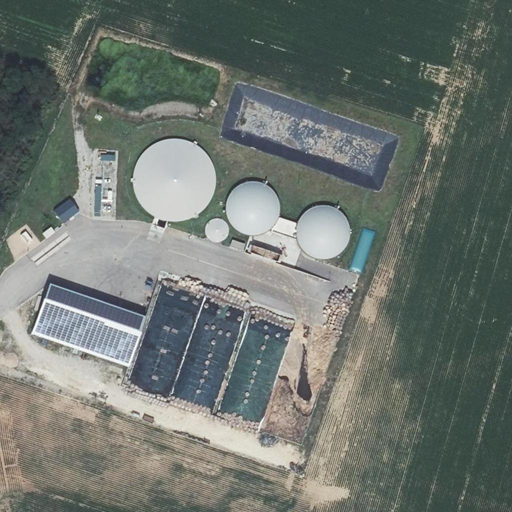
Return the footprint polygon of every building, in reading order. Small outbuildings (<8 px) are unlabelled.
[(182,138),(163,136),(148,137),(142,141),(132,150),(125,162),(122,178),(125,189),(135,210),(143,216),(166,226),(182,226),(193,220),(212,209),(216,187),(215,176),(207,154),(194,141),(182,138)] [(337,338),(161,275),(125,386),(300,444),(337,338)] [(147,288),(142,287),(143,280),(129,277),(126,294),(146,298),(147,288)] [(77,317),(83,315),(81,304),(74,306),(77,317)] [(0,369),(0,376),(11,380),(13,374),(0,369)]
